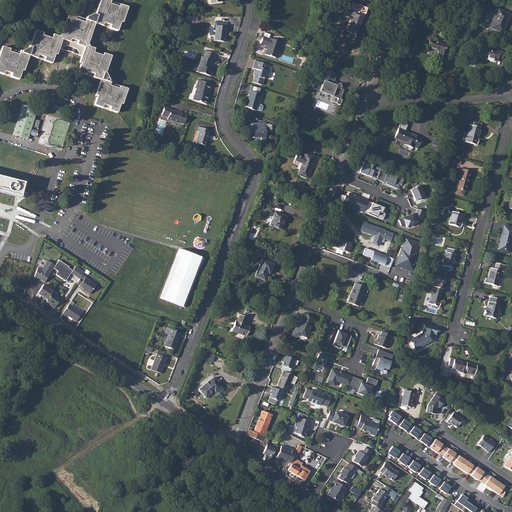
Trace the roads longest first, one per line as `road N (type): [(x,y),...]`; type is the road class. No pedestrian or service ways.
road 1 (residential): [(165,402),(253,182),(251,162),(220,114),(247,0)]
road 2 (residential): [(511,114),(459,335)]
road 3 (tertiary): [(0,299),(165,402)]
road 4 (residential): [(230,445),(289,299)]
road 5 (residential): [(390,432),(507,511)]
road 6 (residential): [(504,91),(458,100),(366,98)]
